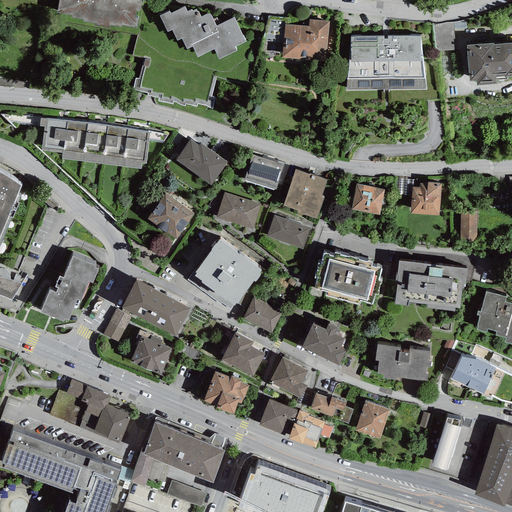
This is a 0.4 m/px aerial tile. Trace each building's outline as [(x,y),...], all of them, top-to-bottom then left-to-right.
[(59,0),(57,13),(72,16),(71,18),(83,20),(83,21),(94,23),(94,25),(109,28),(110,25),(122,28),(122,25),(137,28),(138,19),(135,18),(137,10),(139,10),(141,1),(136,0),(59,0)] [(216,26),(211,15),(210,14),(209,14),(208,14),(207,14),(201,17),(198,11),(197,12),(196,9),(192,11),(191,9),(187,12),(185,7),(170,14),(169,11),(159,16),(167,32),(172,30),(177,41),(182,38),(187,49),(192,46),(198,57),(214,49),(219,59),(237,51),(235,47),(246,42),(234,17),(216,26)] [(266,41),(283,43),(285,25),(290,25),(290,18),(268,16),(266,41)] [(326,62),(329,21),(309,20),(308,26),(290,25),(285,25),(283,43),(282,58),(326,62)] [(452,22),(433,24),(435,51),(455,50),(452,22)] [(420,35),(351,37),(346,91),(427,91),(420,35)] [(494,43),(466,45),(469,81),(476,81),(476,86),(496,84),(496,80),(508,79),(508,77),(511,76),(511,43),(494,45),(494,43)] [(216,77),(144,59),(143,66),(142,66),(139,79),(135,78),(132,90),(147,93),(147,95),(159,97),(158,102),(172,104),(173,102),(185,106),(186,104),(196,106),(197,103),(212,108),(215,97),(211,96),(216,77)] [(141,169),(142,163),(146,164),(150,132),(134,130),(117,127),(101,125),(84,123),(68,121),(41,119),(40,126),(44,127),(42,150),(62,153),(62,159),(141,169)] [(200,143),(198,145),(191,140),(176,160),(211,185),(227,163),(200,143)] [(283,164),(252,154),(244,180),(275,190),(283,164)] [(309,174),(295,170),(283,206),(297,211),(297,212),(317,219),(324,197),(321,196),(327,180),(309,174)] [(21,284),(10,279),(10,276),(10,273),(8,271),(3,268),(0,268),(0,244),(11,217),(13,218),(19,203),(17,203),(21,194),(18,193),(22,185),(0,172),(0,295),(12,300),(21,284)] [(415,180),(396,179),(395,195),(412,196),(412,187),(414,187),(415,180)] [(420,183),(419,188),(414,187),(412,187),(412,196),(410,214),(439,216),(441,183),(427,182),(427,184),(420,183)] [(365,212),(371,187),(357,184),(351,209),(365,212)] [(371,187),(365,212),(379,215),(385,190),(371,187)] [(224,192),(216,218),(253,229),(261,204),(224,192)] [(165,193),(147,219),(176,239),(194,214),(165,193)] [(461,209),(460,241),(477,241),(477,209),(461,209)] [(310,228),(274,215),(267,236),(302,249),(310,228)] [(261,270),(219,240),(216,244),(216,243),(211,250),(195,273),(194,271),(188,280),(221,304),(221,303),(230,309),(233,305),(234,306),(236,303),(237,304),(254,282),(255,282),(260,276),(258,275),(261,270)] [(325,254),(323,254),(320,263),(318,263),(314,278),(317,279),(314,289),(327,292),(326,296),(359,305),(360,301),(372,305),(375,295),(378,296),(382,279),(380,279),(382,269),(372,266),(373,262),(367,261),(367,262),(358,260),(359,259),(349,256),(348,257),(340,255),(340,254),(334,252),(333,257),(329,255),(329,254),(325,253),(325,254)] [(50,290),(40,313),(63,322),(65,318),(69,320),(77,299),(81,301),(89,282),(92,284),(98,269),(94,267),(95,266),(73,256),(63,278),(59,276),(55,287),(58,288),(56,293),(50,290)] [(408,302),(427,305),(427,308),(454,311),(455,308),(459,308),(462,284),(465,284),(467,269),(399,261),(398,273),(396,273),(395,281),(397,281),(395,304),(408,306),(408,302)] [(190,308),(136,280),(121,308),(175,336),(190,308)] [(506,297),(486,292),(480,311),(478,311),(476,315),(479,316),(477,326),(476,330),(486,333),(487,329),(496,331),(495,335),(505,338),(504,342),(511,344),(511,303),(504,302),(506,297)] [(254,297),(243,318),(272,334),(283,313),(254,297)] [(131,316),(116,308),(103,334),(117,342),(131,316)] [(339,365),(345,351),(340,348),(345,338),(335,333),(337,328),(328,324),(325,329),(312,323),(301,348),(339,365)] [(154,336),(140,330),(136,338),(139,340),(130,362),(161,375),(172,349),(161,344),(162,340),(154,336)] [(253,342),(235,332),(221,360),(253,377),(265,354),(251,347),(253,342)] [(400,347),(377,344),(375,360),(379,361),(377,374),(383,375),(382,378),(395,380),(396,377),(427,382),(428,374),(425,374),(426,367),(430,367),(431,362),(429,361),(430,351),(409,348),(409,353),(400,352),(400,347)] [(452,349),(446,365),(453,368),(459,351),(452,349)] [(308,371),(282,357),(269,382),(298,398),(300,399),(304,393),(307,386),(302,383),(308,371)] [(476,359),(461,357),(450,379),(482,394),(481,396),(490,398),(491,396),(500,401),(511,404),(511,403),(511,374),(490,364),(490,366),(476,359)] [(249,385),(214,372),(203,401),(216,406),(216,408),(233,414),(238,403),(241,404),(249,385)] [(81,401),(88,404),(85,412),(99,418),(104,404),(107,405),(111,395),(72,380),(66,393),(82,399),(81,401)] [(66,393),(58,390),(49,415),(80,427),(82,420),(85,412),(88,404),(81,401),(82,399),(66,393)] [(311,396),(304,393),(300,399),(298,398),(295,403),(306,407),(311,396)] [(331,399),(316,394),(310,409),(331,416),(330,417),(348,424),(353,409),(345,406),(346,403),(331,397),(331,399)] [(309,414),(299,410),(299,411),(269,400),(259,426),(285,436),(286,433),(290,435),(288,439),(302,444),(303,443),(315,448),(320,435),(324,424),(325,422),(308,415),(309,414)] [(365,401),(355,431),(380,439),(389,409),(365,401)] [(96,425),(93,433),(119,444),(131,414),(107,405),(104,404),(99,418),(96,425)] [(96,425),(99,418),(85,412),(82,420),(96,425)] [(423,412),(419,426),(429,429),(434,415),(423,412)] [(445,422),(432,466),(448,471),(461,427),(445,422)] [(145,448),(143,455),(154,459),(212,483),(224,452),(155,423),(145,448)] [(324,424),(320,435),(329,438),(333,428),(324,424)] [(511,428),(497,424),(474,495),(505,507),(506,505),(511,487),(511,428)] [(0,466),(79,495),(76,504),(69,502),(65,511),(105,511),(116,484),(115,484),(121,470),(12,431),(0,464),(0,466)] [(143,455),(145,448),(142,447),(130,481),(144,486),(154,459),(143,455)] [(250,473),(237,508),(248,511),(323,511),(331,489),(258,465),(255,475),(250,473)] [(206,493),(172,480),(166,495),(201,507),(206,493)] [(145,504),(155,507),(159,493),(131,484),(125,505),(143,510),(145,504)] [(376,511),(345,502),(341,511),(376,511)]
